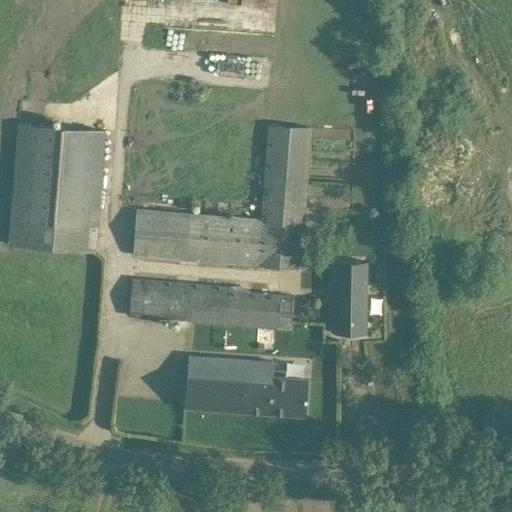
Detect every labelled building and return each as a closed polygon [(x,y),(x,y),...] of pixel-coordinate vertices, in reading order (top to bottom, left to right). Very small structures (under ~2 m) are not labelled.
[(243,83),(269,82),(268,55),(242,56),(243,83)] [(412,101),(412,103),(412,106),(413,108),(413,111),(414,113),(415,115),(416,118),(417,120),(419,122),(420,123),(422,125),(424,127),(426,128),(428,129),(431,130),(433,131),(435,131),(438,132),(440,132),(443,132),(445,131),(448,131),(450,130),(452,129),(454,128),(457,127),(459,125),(460,123),(462,122),(464,120),(465,117),(466,115),(467,113),(468,111),(468,108),(468,106),(469,103),(469,101),(468,98),(468,96),(467,94),(466,91),(465,89),(464,87),(462,85),(460,83),(459,82),(457,80),(455,79),(452,78),(450,77),(448,76),(445,76),(440,75),(438,75),(435,76),(433,76),(431,77),(428,78),(426,79),(424,80),(422,82),(420,83),(419,85),(417,87),(416,89),(415,91),(414,94),(413,96),(413,98),(412,101)] [(10,244),(95,250),(104,130),(20,123),(10,244)] [(269,124),(263,219),(137,209),(133,255),(259,265),(300,269),(307,178),(311,126),(269,124)] [(367,261),(336,261),(335,333),(365,333),(367,261)] [(129,315),(213,322),(292,329),(295,297),(233,292),(234,287),(133,278),(129,315)] [(271,361),(208,357),(188,355),(184,406),(305,415),(308,380),(270,377),(271,361)]
